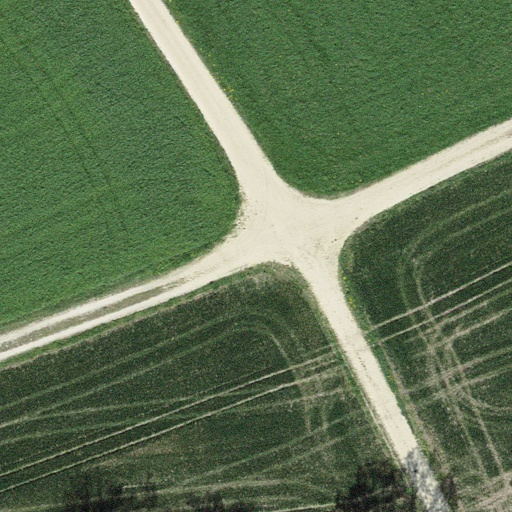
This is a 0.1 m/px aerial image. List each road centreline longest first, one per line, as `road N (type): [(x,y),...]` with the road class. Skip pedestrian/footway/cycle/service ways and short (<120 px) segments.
road 1 (track): [(422,511),(297,240),(141,0)]
road 2 (track): [(0,357),(297,240),(511,142)]
